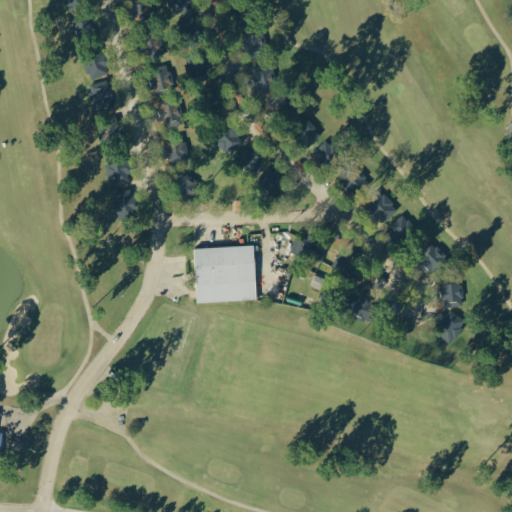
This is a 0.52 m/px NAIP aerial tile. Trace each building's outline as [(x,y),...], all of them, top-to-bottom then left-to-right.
[(85,0),(65,0),(68,9),(87,3),(85,0)] [(194,11),(193,0),(170,0),(172,13),(194,11)] [(76,38),(102,32),(98,14),(71,20),(76,38)] [(260,29),(243,30),(243,51),(261,50),(260,29)] [(84,57),(88,79),(111,73),(106,52),(84,57)] [(278,89),(271,62),(251,67),(258,94),(278,89)] [(148,70),(155,105),(159,124),(182,119),(177,94),(164,97),(163,89),(171,87),(167,66),(148,70)] [(95,111),(114,106),(112,98),(118,97),(115,84),(109,86),(107,79),(88,84),(95,111)] [(322,132),(306,117),(292,133),(308,147),(322,132)] [(124,136),(119,119),(97,125),(102,142),(124,136)] [(245,140),(231,124),(214,139),(229,155),(245,140)] [(163,138),(167,159),(188,155),(184,134),(163,138)] [(314,152),(335,171),(347,157),(326,139),(314,152)] [(239,168),(256,172),(260,151),(244,147),(239,168)] [(131,181),(129,156),(107,158),(109,183),(131,181)] [(270,165),(257,180),(276,195),(288,180),(270,165)] [(202,191),(190,170),(174,180),(186,200),(202,191)] [(137,214),(133,188),(112,191),(116,217),(137,214)] [(366,205),(385,222),(398,207),(380,190),(366,205)] [(387,225),(400,243),(416,232),(403,214),(387,225)] [(291,251),(301,254),(304,242),(295,239),(291,251)] [(416,261),(430,274),(448,255),(433,242),(416,261)] [(257,300),(255,245),(194,247),(196,302),(257,300)] [(461,277),(440,278),(441,304),(462,303),(461,277)] [(359,297),(351,295),(345,314),(372,322),(377,306),(370,304),(372,296),(361,292),(359,297)] [(437,336),(454,344),(465,318),(449,310),(437,336)]
